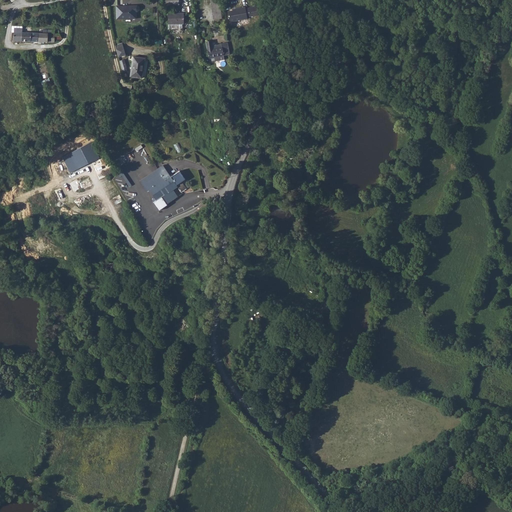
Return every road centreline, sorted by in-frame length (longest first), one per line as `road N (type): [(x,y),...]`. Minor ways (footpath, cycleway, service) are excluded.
road 1 (tertiary): [(339,511),(233,390),(215,352),(229,195),(277,49),(271,0)]
road 2 (track): [(205,361),(182,368),(176,401),(162,418),(56,425),(31,415),(13,378),(59,357),(58,281)]
road 3 (track): [(326,497),(464,435),(478,413),(511,423)]
road 4 (track): [(215,352),(201,369),(169,511)]
road 5 (unclassified): [(14,8),(9,45),(60,45),(72,0)]
